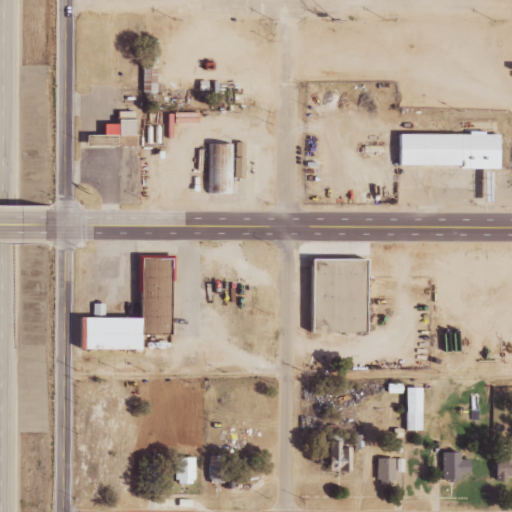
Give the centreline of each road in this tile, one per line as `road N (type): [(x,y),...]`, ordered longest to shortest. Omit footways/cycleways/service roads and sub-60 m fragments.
road 1 (motorway): [(8,511),(4,0)]
road 2 (tertiary): [(62,511),(65,0)]
road 3 (primary): [(511,227),(44,224)]
road 4 (residential): [(288,227),(284,511)]
